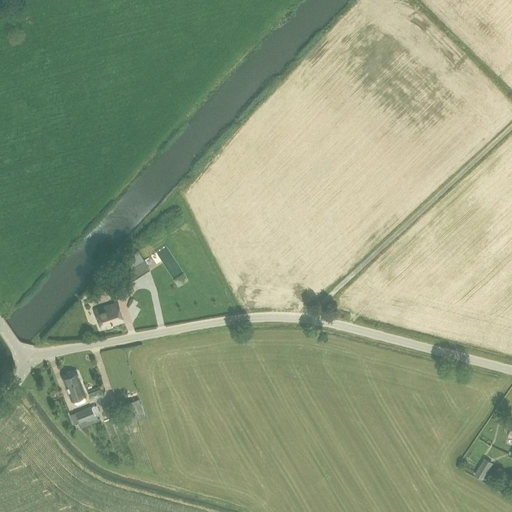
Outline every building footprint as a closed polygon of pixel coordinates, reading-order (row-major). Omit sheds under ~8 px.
[(130,267),(119,274),(120,276),(126,285),(149,270),(144,261),(131,269),(130,267)] [(120,288),(115,279),(114,278),(104,283),(115,300),(124,294),(120,288)] [(107,328),(112,326),(124,322),(117,302),(95,310),(102,329),(107,328)] [(125,378),(119,345),(99,348),(102,369),(113,367),(115,380),(125,378)] [(86,395),(77,372),(62,378),(71,400),(86,395)] [(48,388),(50,394),(59,391),(57,385),(48,388)] [(86,391),(89,398),(101,393),(98,386),(86,391)] [(120,406),(126,423),(144,416),(138,399),(120,406)] [(91,406),(75,412),(79,422),(81,428),(99,421),(97,415),(95,415),(91,406)] [(98,409),(99,416),(106,414),(105,408),(98,409)] [(118,436),(122,436),(118,413),(109,415),(110,419),(105,420),(111,452),(120,450),(118,436)] [(121,460),(132,455),(128,447),(117,452),(121,460)] [(482,478),(491,463),(484,459),(475,474),(482,478)]
